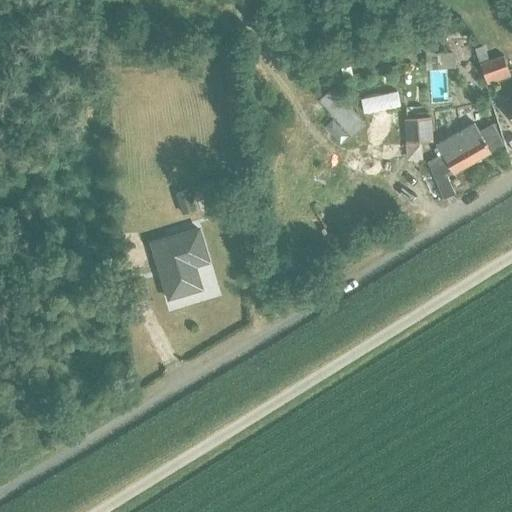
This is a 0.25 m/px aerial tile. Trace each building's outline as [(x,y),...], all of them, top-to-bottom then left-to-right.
[(476,50),(481,64),(488,83),(510,75),(504,56),(489,62),(484,47),(476,50)] [(464,50),(439,48),(437,65),(462,67),(464,50)] [(511,98),(503,103),(511,117),(511,98)] [(406,120),(408,143),(432,141),(430,118),(406,120)] [(438,144),(454,173),(503,144),(491,124),(478,131),(474,124),(438,144)] [(425,164),(433,181),(443,200),(455,194),(438,158),(425,164)] [(193,187),(196,198),(216,192),(212,180),(193,187)] [(195,210),(188,190),(176,193),(182,214),(195,210)] [(340,191),(298,216),(313,240),(355,215),(340,191)] [(206,257),(197,228),(150,243),(168,299),(201,288),(192,261),(206,257)]
